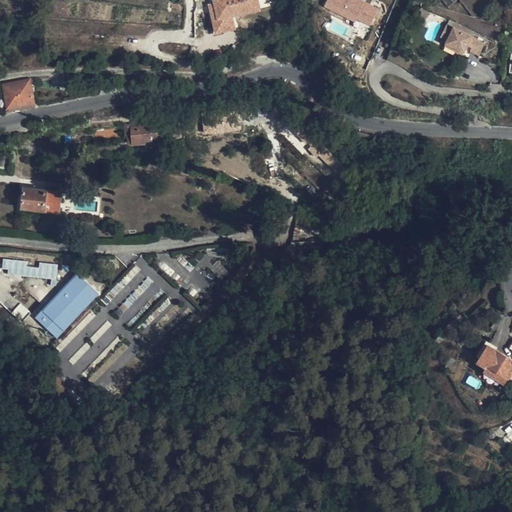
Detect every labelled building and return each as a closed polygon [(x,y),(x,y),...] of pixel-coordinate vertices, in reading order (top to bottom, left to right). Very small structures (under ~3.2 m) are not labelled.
[(215,0),(210,0),(213,11),(218,10),(215,0)] [(215,0),(218,10),(213,11),(218,32),(237,27),(234,15),(233,10),(251,6),(250,2),(257,0),(215,0)] [(262,9),(259,0),(257,0),(250,2),(251,6),(233,10),(234,15),(262,9)] [(370,28),(379,7),(363,0),(326,0),(323,7),(370,28)] [(480,56),(486,43),(446,25),(441,38),(448,41),(446,44),(457,49),(455,52),(463,56),(468,46),(470,43),(476,46),(474,49),(472,53),(480,56)] [(457,49),(446,44),(445,47),(455,52),(457,49)] [(403,73),(392,66),(387,74),(398,81),(403,73)] [(33,104),(28,80),(5,85),(10,109),(33,104)] [(289,109),(282,103),(278,108),(285,114),(289,109)] [(302,121),(292,112),(284,120),(306,141),(308,140),(312,144),(317,139),(301,123),(302,121)] [(164,140),(162,123),(135,127),(134,124),(126,125),(128,136),(128,144),(164,140)] [(324,145),(317,139),(312,144),(309,147),(316,154),(324,145)] [(0,171),(10,172),(13,153),(0,153),(0,171)] [(281,184),(268,178),(264,188),(276,194),(281,184)] [(46,191),(61,192),(62,184),(47,182),(46,191)] [(46,191),(24,188),(21,207),(59,211),(60,201),(61,192),(46,191)] [(70,194),(61,192),(60,201),(69,203),(70,194)] [(178,250),(181,293),(210,291),(209,278),(225,277),(223,253),(196,255),(196,260),(181,261),(181,250),(178,250)] [(57,264),(2,261),(1,274),(57,277),(57,264)] [(34,318),(57,339),(99,294),(76,273),(34,318)] [(446,335),(442,332),(434,341),(438,346),(446,335)] [(511,370),(511,358),(489,344),(478,361),(487,367),(485,370),(504,382),(506,380),(511,370)] [(456,359),(450,356),(446,366),(451,368),(456,359)] [(511,390),(511,383),(506,380),(504,382),(500,389),(510,394),(511,390)]
